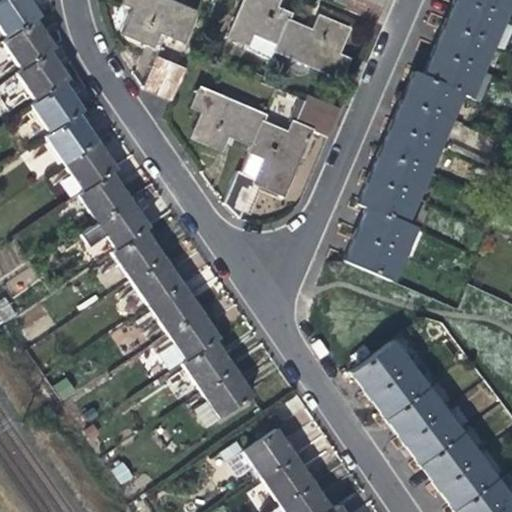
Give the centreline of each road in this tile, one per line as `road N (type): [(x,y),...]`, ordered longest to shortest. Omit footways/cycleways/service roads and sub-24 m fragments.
road 1 (residential): [(66,0),(75,35),(240,278)]
road 2 (residential): [(240,278),(299,228),(403,0)]
road 3 (residential): [(240,278),(398,511)]
